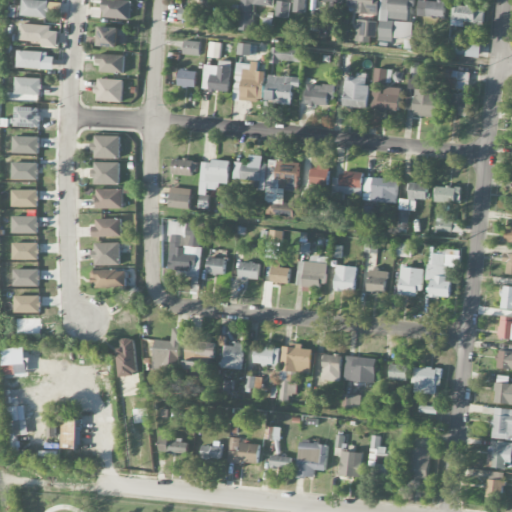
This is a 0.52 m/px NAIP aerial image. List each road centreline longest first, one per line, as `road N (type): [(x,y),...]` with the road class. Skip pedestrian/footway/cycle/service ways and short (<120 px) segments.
road 1 (residential): [(505,0),(448,511)]
road 2 (residential): [(488,153),(69,116)]
road 3 (residential): [(77,0),(67,159),(70,296),(87,321)]
road 4 (residential): [(468,336),(175,305),(155,287)]
road 5 (residential): [(162,0),(150,155),(155,287)]
road 6 (residential): [(361,511),(97,485)]
